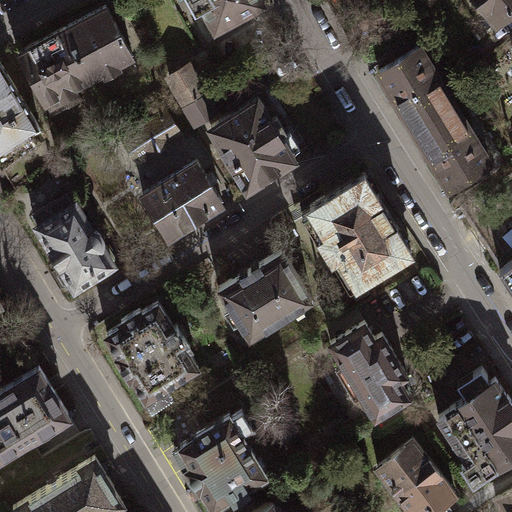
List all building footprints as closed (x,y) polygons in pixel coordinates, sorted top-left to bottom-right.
[(215,27),(263,1),(262,0),(192,0),(196,7),(202,4),(215,27)] [(511,0),(477,0),(496,23),(511,10),(511,0)] [(132,53),(106,4),(62,27),(89,76),(104,68),(108,76),(121,69),(117,61),(132,53)] [(89,76),(62,27),(19,50),(53,113),(81,98),(74,84),(89,76)] [(378,67),(413,127),(455,102),(420,42),(378,67)] [(0,150),(40,126),(0,58),(0,150)] [(205,93),(189,64),(169,75),(186,104),(205,93)] [(205,93),(186,104),(195,120),(215,109),(205,93)] [(272,119),(258,95),(211,123),(247,183),(294,155),(280,131),(285,128),(277,116),(272,119)] [(413,127),(448,187),(490,162),(455,102),(413,127)] [(181,133),(166,109),(122,135),(136,160),(181,133)] [(221,199),(195,158),(142,191),(168,232),(221,199)] [(410,248),(365,171),(309,204),(326,232),(317,238),(325,251),(329,248),(333,255),(339,251),(356,280),(410,248)] [(67,193),(31,214),(59,261),(58,272),(64,280),(72,281),(74,286),(113,263),(102,246),(102,239),(100,233),(96,229),(91,227),(76,202),(73,203),(67,193)] [(280,247),(219,285),(247,331),(262,321),(265,326),(294,308),(291,303),(309,293),(280,247)] [(511,260),(500,268),(511,285),(511,260)] [(123,321),(107,332),(120,352),(117,354),(131,376),(133,375),(146,396),(147,395),(153,404),(172,392),(166,383),(198,363),(188,347),(191,345),(177,322),(174,324),(159,300),(142,310),(140,307),(121,319),(123,321)] [(0,322),(9,317),(0,303),(0,302),(0,322)] [(366,319),(331,340),(374,413),(409,393),(398,375),(406,370),(383,331),(375,336),(366,319)] [(35,356),(0,376),(0,458),(71,416),(35,356)] [(511,401),(496,377),(438,414),(466,457),(460,461),(472,479),(511,452),(511,401)] [(187,403),(159,420),(175,446),(203,429),(187,403)] [(232,415),(230,412),(203,429),(175,446),(200,488),(202,487),(214,505),(233,493),(236,496),(237,495),(239,498),(250,491),(249,488),(250,488),(248,484),(267,472),(241,431),(252,424),(243,408),(232,415)] [(425,511),(454,489),(412,437),(378,465),(416,511),(425,511)] [(99,511),(122,498),(94,453),(12,505),(16,511),(99,511)] [(511,511),(511,484),(492,494),(503,511),(511,511)] [(284,511),(274,495),(251,511),(284,511)]
